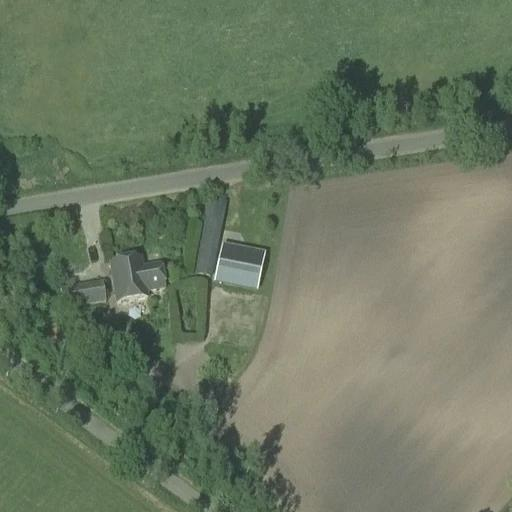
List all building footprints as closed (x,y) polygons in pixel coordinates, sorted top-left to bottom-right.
[(210,279),(225,205),(208,202),(193,276),(210,279)] [(264,256),(222,247),(213,286),(256,295),(264,256)] [(138,270),(137,262),(109,267),(116,306),(144,301),(143,295),(165,291),(161,266),(138,270)] [(63,312),(105,305),(101,285),(59,292),(63,312)] [(223,349),(239,352),(247,311),(232,308),(223,349)] [(59,342),(57,327),(41,330),(43,346),(59,344),(61,356),(76,353),(74,340),(59,342)]
